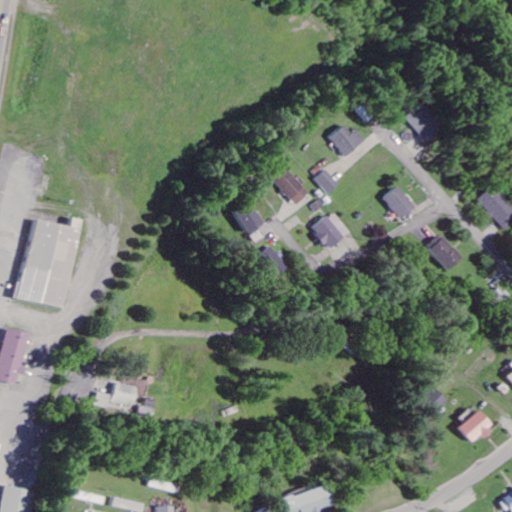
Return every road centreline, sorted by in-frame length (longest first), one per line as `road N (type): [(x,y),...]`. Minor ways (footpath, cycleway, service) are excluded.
road 1 (residential): [(270,133),(174,170),(47,344),(24,403),(0,396)]
road 2 (residential): [(452,206),(328,271),(312,265),(279,228)]
road 3 (residential): [(511,273),(381,128)]
road 4 (residential): [(408,511),(511,447)]
